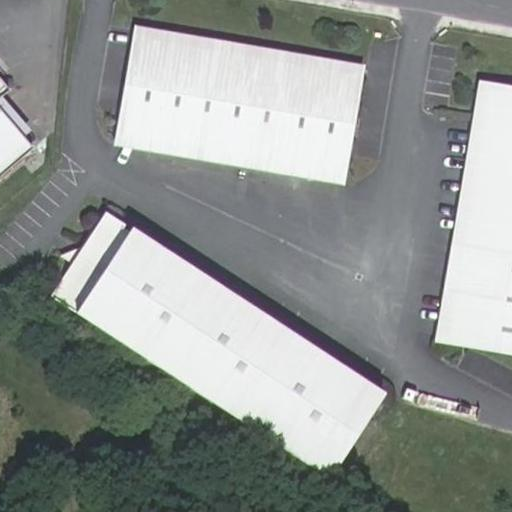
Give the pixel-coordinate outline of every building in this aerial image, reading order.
[(369,61),(142,26),(123,150),(350,185),(369,61)] [(0,98),(10,91),(0,79),(0,98)] [(511,83),(482,79),(442,340),(511,351),(511,83)] [(0,176),(31,151),(0,109),(0,176)] [(110,212),(56,296),(77,309),(78,307),(82,310),(81,312),(333,475),(387,391),(135,228),(134,230),(130,228),(131,225),(110,212)]
